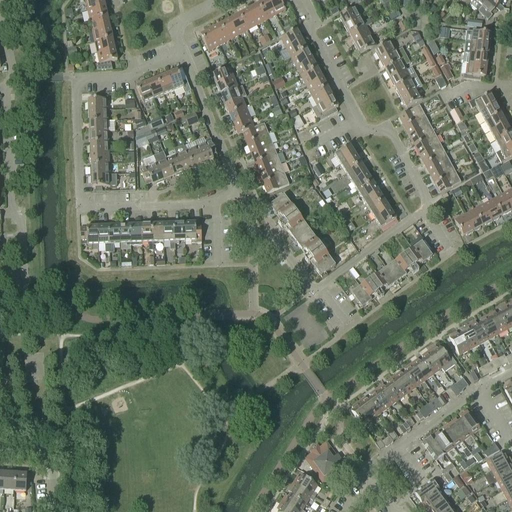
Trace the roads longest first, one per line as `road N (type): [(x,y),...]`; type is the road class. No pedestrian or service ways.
road 1 (residential): [(183,53),(130,76),(75,78),(80,208),(203,204),(238,191)]
road 2 (residential): [(320,287),(426,202),(390,132),(362,129),(311,35),(305,0)]
road 3 (residential): [(20,275),(5,89),(13,78),(0,16)]
road 4 (residential): [(377,486),(367,471),(511,371)]
road 5 (residential): [(238,191),(183,53)]
road 6 (residential): [(320,287),(276,241),(254,232),(238,191)]
